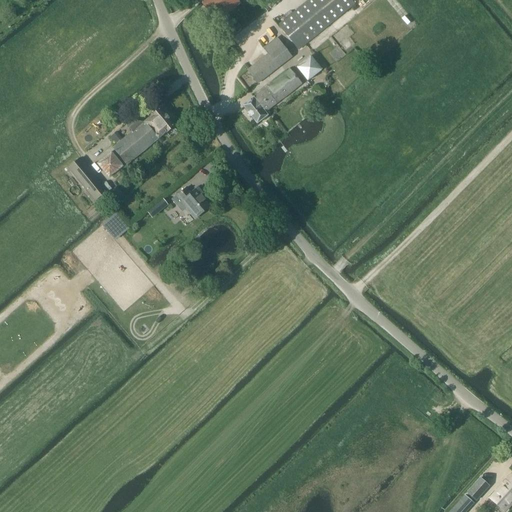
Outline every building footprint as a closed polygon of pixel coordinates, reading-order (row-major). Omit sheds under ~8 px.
[(204,0),(201,2),(216,21),(242,0),(243,0),(248,5),(253,1),(252,0),(204,0)] [(354,5),(350,0),(308,0),(279,25),(299,50),(354,5)] [(292,57),(277,38),(264,48),(268,54),(260,61),(269,73),(269,74),(292,57)] [(312,56),(298,67),(310,81),(323,71),(312,56)] [(258,83),(269,74),(269,73),(260,61),(248,69),(258,83)] [(290,69),(253,98),(264,112),(265,112),(301,84),(290,69)] [(268,116),(265,112),(264,112),(253,98),(242,106),(248,113),(251,117),(251,116),(257,124),(268,116)] [(174,126),(159,108),(151,115),(152,116),(145,122),(138,113),(126,123),(133,132),(139,127),(152,143),(174,126)] [(127,164),(152,143),(139,127),(133,132),(114,148),(127,164)] [(111,154),(97,165),(108,178),(122,168),(111,154)] [(107,191),(81,159),(69,168),(95,201),(107,191)] [(187,187),(172,199),(182,211),(189,206),(197,217),(210,207),(201,196),(204,194),(199,188),(192,193),(187,187)] [(163,199),(147,213),(152,220),(168,206),(163,199)] [(116,214),(102,225),(110,235),(117,229),(123,236),(129,230),(127,227),(116,214)] [(511,474),(490,498),(505,511),(511,503),(511,474)] [(480,478),(467,493),(476,501),(489,487),(480,478)]
